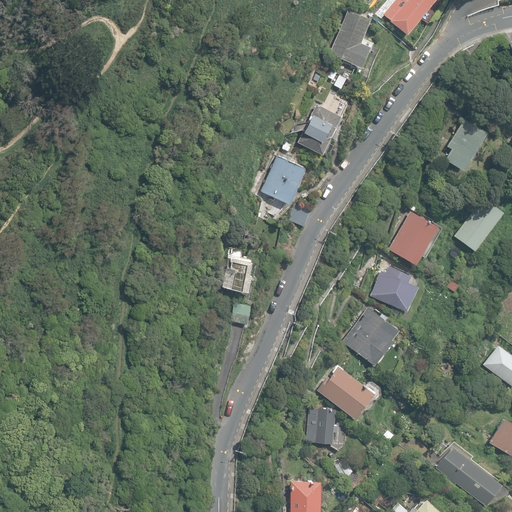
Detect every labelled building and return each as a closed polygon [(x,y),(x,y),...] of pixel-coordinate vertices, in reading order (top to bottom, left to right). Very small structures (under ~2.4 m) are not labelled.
[(389,20),(404,34),(430,4),(432,0),(393,0),(390,4),(386,9),(383,6),(380,10),(383,12),(382,13),(389,19),(389,20)] [(352,61),(359,64),(365,48),(358,45),(370,19),(347,9),(328,53),(351,63),(352,61)] [(341,76),(349,79),(351,74),(344,71),(341,76)] [(297,142),(320,153),(339,115),(316,104),(297,142)] [(443,159),(460,170),(484,131),(462,118),(445,145),(449,148),(443,159)] [(281,147),(288,151),(292,144),(285,140),(281,147)] [(285,202),(286,202),(287,201),(288,201),(302,169),(302,168),(302,167),(302,166),(301,165),(276,155),(260,190),(285,202)] [(453,234),(473,250),(502,211),(482,196),(453,234)] [(289,220),(304,226),(311,209),(296,203),(289,220)] [(387,248),(412,263),(434,224),(409,210),(387,248)] [(219,285),(242,290),(249,260),(230,255),(228,266),(224,265),(219,285)] [(368,295),(405,310),(415,285),(406,281),(409,273),(387,264),(384,272),(379,270),(368,295)] [(359,288),(362,281),(354,278),(352,285),(359,288)] [(445,286),(453,291),(457,285),(449,279),(445,286)] [(230,320),(245,323),(249,305),(234,302),(230,320)] [(341,341),(372,363),(374,360),(376,362),(382,354),(380,352),(390,338),(389,338),(396,328),(383,319),(385,316),(379,312),(377,314),(367,306),(341,341)] [(482,364),(511,386),(511,356),(509,354),(510,354),(497,344),(482,364)] [(316,389),(353,416),(363,403),(362,402),(371,390),(370,390),(371,388),(365,383),(364,384),(336,363),(331,371),(332,371),(328,376),(326,375),(316,389)] [(305,440),(331,443),(332,431),(336,432),(337,424),(333,424),(334,408),(308,406),(305,440)] [(511,454),(511,421),(502,416),(488,441),(511,454)] [(386,427),(380,435),(388,441),(394,434),(386,427)] [(455,482),(485,505),(501,484),(450,445),(434,466),(448,477),(446,479),(453,484),(455,482)] [(289,511),(318,511),(318,479),(289,479),(289,511)] [(437,511),(425,501),(416,511),(412,508),(408,511),(437,511)] [(389,511),(406,511),(407,511),(397,503),(389,511)]
